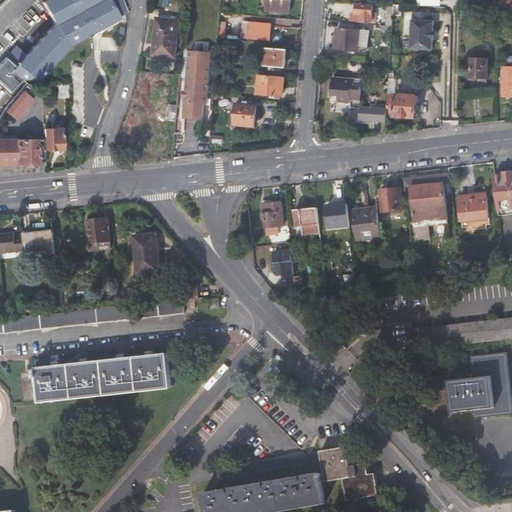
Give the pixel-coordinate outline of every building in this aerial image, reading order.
[(0,65),(0,82),(12,94),(25,80),(29,84),(34,84),(70,46),(120,18),(127,12),(123,0),(49,0),(45,3),(57,24),(27,55),(18,47),(0,65)] [(266,12),(280,13),(281,11),(290,11),(291,0),(264,0),(267,0),(266,12)] [(511,0),(502,0),(502,11),(505,11),(511,11),(511,0)] [(351,22),(374,24),(374,20),(371,20),(372,6),(357,4),(356,14),(352,14),(351,22)] [(387,14),(386,26),(393,27),(393,11),(394,7),(389,6),(387,6),(387,14)] [(470,24),(470,10),(461,10),(461,24),(470,24)] [(434,33),(434,22),(433,22),(433,13),(413,12),(411,49),(433,51),(433,40),(434,33)] [(154,56),(175,58),(179,21),(158,19),(154,56)] [(250,24),(250,27),(249,39),(270,41),(272,26),(250,24)] [(242,39),(249,39),(250,27),(243,26),(242,39)] [(358,48),(369,48),(371,31),(336,28),(334,51),(358,53),(358,48)] [(266,67),(285,69),(286,51),(268,49),(266,67)] [(208,106),(212,57),(191,55),(188,82),(186,117),(204,119),(205,106),(208,106)] [(470,79),(488,79),(489,59),(470,59),(470,79)] [(283,97),(285,78),(259,76),(257,95),(283,97)] [(351,100),(361,101),(363,81),(333,78),(331,102),(351,104),(351,100)] [(64,84),(59,84),(58,97),(68,97),(69,89),(69,84),(64,84)] [(34,98),(24,90),(6,111),(16,120),(34,98)] [(418,96),(388,94),(388,108),(387,117),(416,118),(418,96)] [(235,124),(255,126),(256,107),(237,105),(235,124)] [(388,108),(361,106),(361,109),(360,122),(387,124),(387,117),(388,108)] [(360,122),(361,109),(351,108),(350,123),(360,124),(360,122)] [(45,128),(45,149),(62,149),(62,128),(45,128)] [(37,140),(0,139),(0,163),(38,163),(37,140)] [(449,223),(444,183),(443,173),(428,175),(432,225),(449,223)] [(511,173),(495,175),(499,211),(511,209),(511,173)] [(428,175),(411,177),(412,187),(417,232),(421,238),(431,237),(430,225),(432,225),(428,175)] [(403,209),(401,187),(381,189),(383,211),(403,209)] [(487,193),(477,194),(478,197),(460,198),(464,227),(467,227),(467,231),(488,229),(487,225),(491,224),(487,193)] [(286,224),(283,201),(262,204),(263,219),(266,219),(267,227),(286,224)] [(350,224),(348,204),(326,206),(329,227),(350,224)] [(320,232),(317,207),(295,210),(297,226),(312,224),(313,233),(320,232)] [(381,236),(378,208),(354,210),(358,239),(381,236)] [(88,231),(91,249),(112,247),(108,217),(87,219),(88,231)] [(54,232),(24,235),(26,250),(27,257),(56,254),(54,232)] [(0,253),(26,250),(24,235),(15,236),(15,233),(0,234),(0,253)] [(156,233),(134,235),(138,274),(161,271),(156,233)] [(296,275),(293,252),(276,254),(277,264),(275,264),(276,273),(280,277),(296,275)] [(304,277),(296,278),(297,288),(305,287),(304,277)] [(183,299),(199,298),(198,284),(175,287),(177,300),(183,299)] [(0,333),(185,313),(183,299),(177,300),(122,306),(92,309),(63,313),(33,316),(3,319),(0,290),(0,333)] [(209,299),(212,309),(220,308),(219,298),(209,299)] [(511,318),(416,329),(391,332),(393,350),(511,337),(511,318)] [(511,413),(511,391),(508,352),(471,356),(473,377),(449,380),(452,411),(474,409),(474,414),(485,412),(485,417),(511,413)] [(172,388),(168,353),(51,366),(51,358),(36,360),(40,388),(35,389),(34,380),(23,381),(26,403),(36,402),(35,395),(40,395),(41,402),(172,388)] [(377,494),(373,472),(368,474),(366,463),(350,466),(347,447),(321,451),(326,481),(343,478),(347,500),(377,494)] [(321,473),(204,492),(207,511),(276,511),(326,504),(321,473)]
